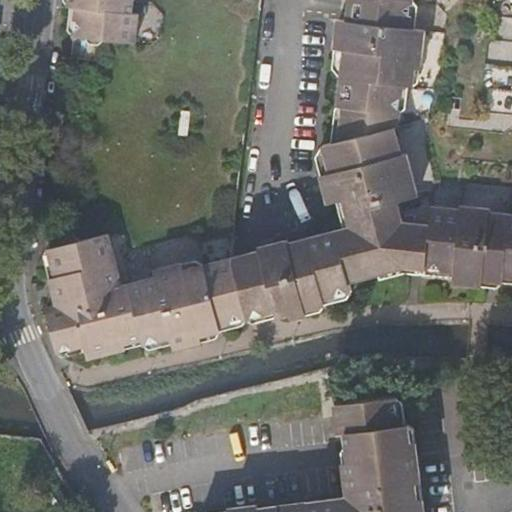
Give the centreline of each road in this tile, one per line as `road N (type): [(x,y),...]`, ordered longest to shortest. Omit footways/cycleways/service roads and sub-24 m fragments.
road 1 (residential): [(41,0),(9,290),(73,451),(114,511)]
road 2 (unknown): [(406,129),(416,0)]
